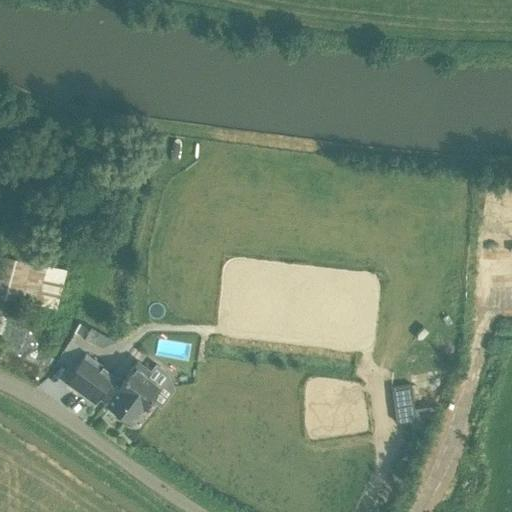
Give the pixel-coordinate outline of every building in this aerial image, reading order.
[(0,294),(55,308),(65,269),(0,252),(0,294)] [(0,332),(1,333),(6,316),(9,316),(12,304),(0,299),(0,332)] [(114,340),(90,328),(84,339),(100,346),(114,340)] [(64,381),(94,403),(101,394),(110,382),(115,375),(85,353),(64,381)] [(143,407),(159,385),(145,375),(149,369),(136,360),(116,387),(110,382),(101,394),(108,399),(105,402),(130,421),(142,406),(143,407)] [(390,381),(396,423),(415,420),(409,378),(390,381)]
